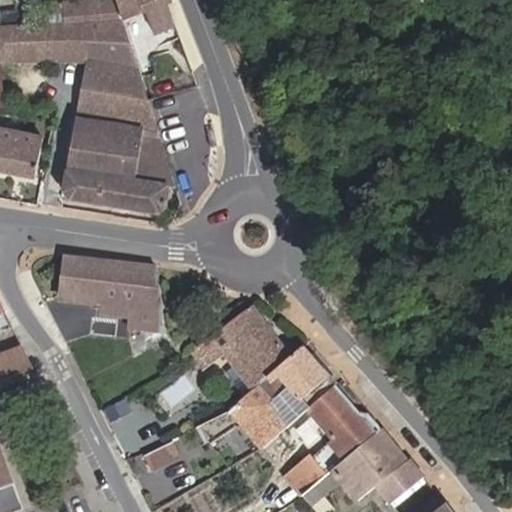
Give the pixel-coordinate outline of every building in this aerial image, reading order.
[(115,0),(116,4),(123,24),(148,14),(157,38),(176,31),(167,7),(172,6),(169,0),(115,0)] [(0,65),(86,62),(64,197),(72,203),(158,217),(165,210),(161,197),(176,191),(151,111),(123,24),(116,4),(91,4),(34,7),(36,27),(0,30),(0,65)] [(154,57),(152,51),(145,53),(147,59),(154,57)] [(149,89),(153,102),(174,96),(169,83),(149,89)] [(0,175),(34,182),(42,144),(0,136),(0,175)] [(162,312),(157,271),(67,260),(63,300),(106,307),(105,317),(132,321),(131,332),(163,337),(158,329),(162,312)] [(290,361),(251,310),(191,355),(201,369),(221,355),(250,393),(258,387),(290,361)] [(0,350),(0,381),(32,370),(20,348),(19,345),(0,350)] [(336,390),(303,351),(290,361),(258,387),(273,404),(290,392),(308,411),(336,390)] [(261,451),(287,429),(270,407),(273,404),(258,387),(250,393),(227,412),(198,427),(209,447),(242,427),(261,451)] [(336,390),(308,411),(335,443),(310,462),(307,458),(283,478),(301,499),(312,490),(333,474),(382,435),(365,416),(360,418),(336,390)] [(290,392),(273,404),(270,407),(287,429),(308,411),(290,392)] [(407,465),(382,435),(333,474),(342,484),(358,502),(377,488),(392,505),(424,480),(411,463),(407,465)] [(179,459),(171,443),(143,457),(151,473),(179,459)] [(0,498),(13,494),(0,453),(0,511),(0,510),(0,498)] [(333,474),(312,490),(320,500),(342,484),(333,474)] [(308,509),(320,500),(312,490),(301,499),(308,509)]
